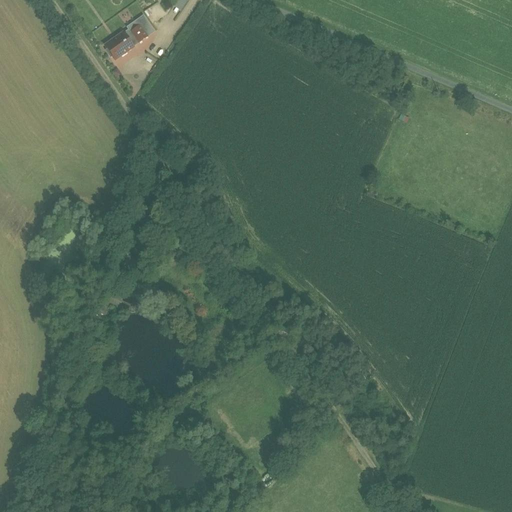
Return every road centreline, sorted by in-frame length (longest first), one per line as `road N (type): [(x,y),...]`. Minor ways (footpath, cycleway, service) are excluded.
road 1 (track): [(410,511),(136,112)]
road 2 (unclassified): [(511,102),(272,0)]
road 3 (unclassified): [(136,112),(58,0)]
